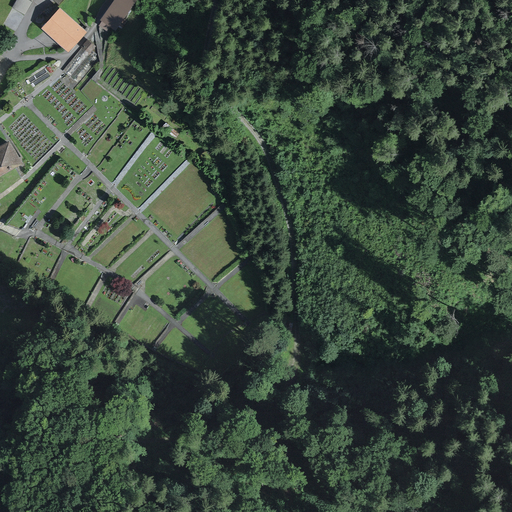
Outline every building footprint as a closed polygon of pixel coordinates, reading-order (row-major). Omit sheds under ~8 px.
[(32,0),(17,0),(14,6),(26,12),(33,0),(32,0)] [(107,29),(111,24),(116,28),(135,0),(117,0),(100,25),(107,29)] [(46,27),(69,48),(83,33),(60,12),(46,27)] [(95,46),(88,40),(63,71),(77,82),(97,58),(95,57),(97,54),(92,49),(95,46)] [(160,131),(173,141),(180,133),(167,123),(160,131)] [(0,174),(21,163),(8,143),(0,148),(0,174)]
